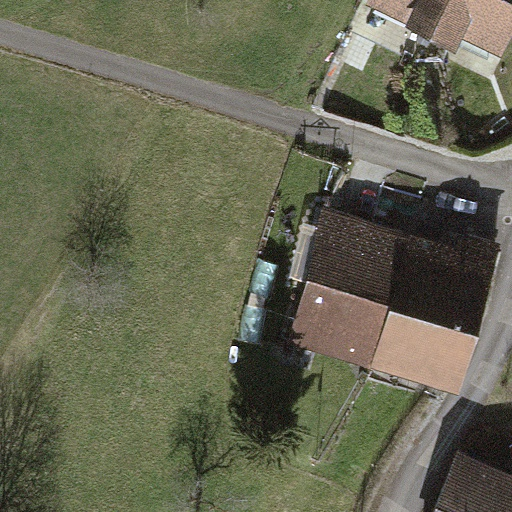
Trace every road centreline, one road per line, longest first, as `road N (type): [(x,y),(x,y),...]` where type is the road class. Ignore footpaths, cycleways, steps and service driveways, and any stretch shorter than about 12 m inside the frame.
road 1 (track): [(0,38),(511,196)]
road 2 (residential): [(405,511),(499,338),(511,296)]
